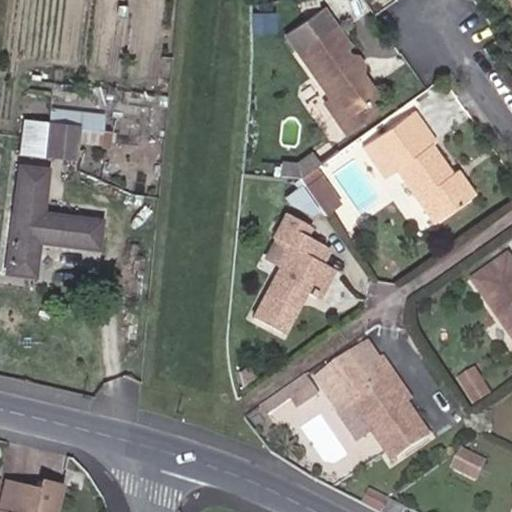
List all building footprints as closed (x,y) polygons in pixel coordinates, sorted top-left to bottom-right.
[(334,24),(323,7),(306,19),(317,35),(334,24)] [(271,8),(250,10),(249,27),(272,26),(271,8)] [(357,69),(349,57),(352,55),(345,44),(349,42),(335,23),(334,24),(317,35),(306,19),(285,33),(332,100),(341,114),(368,96),(376,90),(360,67),(357,69)] [(352,55),(349,57),(357,69),(360,67),(364,64),(356,52),(352,55)] [(341,114),(332,100),(325,104),(343,131),(376,108),(368,96),(341,114)] [(408,113),(365,142),(386,171),(395,165),(431,216),(465,193),(448,169),(428,141),(419,128),(408,113)] [(74,127),(42,123),(39,152),(71,156),(74,127)] [(419,128),(428,141),(435,136),(426,123),(419,128)] [(43,167),(13,163),(0,265),(0,269),(31,273),(34,241),(93,248),(97,217),(38,210),(43,167)] [(448,169),(465,193),(471,189),(455,165),(448,169)] [(299,176),(283,188),(293,202),(307,208),(316,201),(299,176)] [(308,287),(321,261),(329,247),(291,225),(282,239),(292,245),(254,312),(285,329),(302,296),(296,292),(301,283),(308,287)] [(511,265),(505,255),(472,278),(511,335),(511,265)] [(332,268),(321,261),(308,287),(319,293),(332,268)] [(302,296),(308,287),(301,283),(296,292),(302,296)] [(314,380),(355,438),(372,426),(392,455),(426,432),(407,403),(395,387),(403,382),(386,357),(376,364),(364,346),(314,380)] [(474,366),(456,377),(472,402),(490,391),(474,366)] [(293,403),(309,391),(298,374),(281,386),(287,394),(293,403)] [(414,398),(403,382),(395,387),(407,403),(414,398)] [(287,394),(281,386),(257,402),(263,410),(287,394)] [(475,474),(483,458),(462,447),(453,463),(475,474)] [(52,511),(60,488),(38,481),(36,489),(5,481),(0,499),(0,511),(52,511)]
